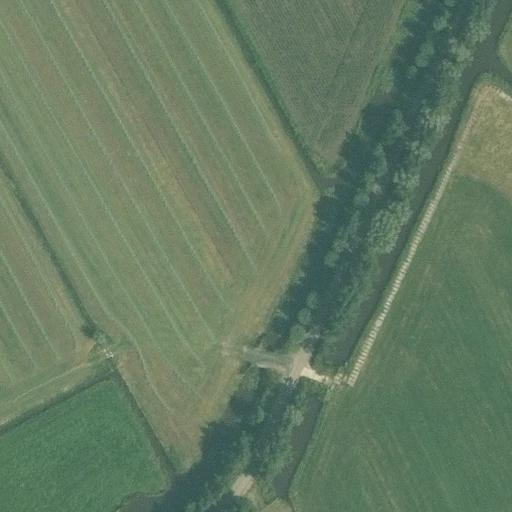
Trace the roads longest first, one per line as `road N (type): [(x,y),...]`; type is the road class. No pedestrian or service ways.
road 1 (unclassified): [(214,511),(267,434),(463,0)]
road 2 (track): [(511,102),(486,87),(349,379),(331,382),(239,351)]
